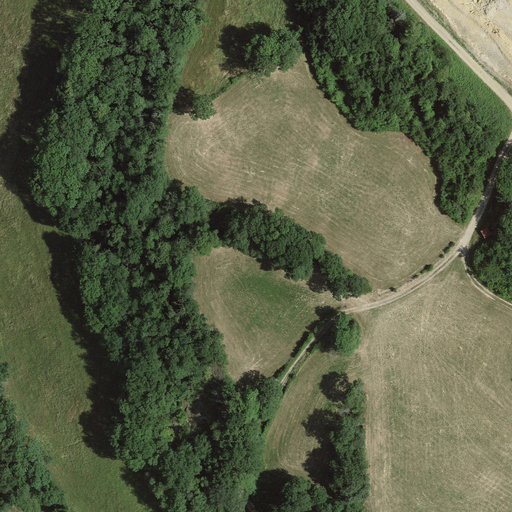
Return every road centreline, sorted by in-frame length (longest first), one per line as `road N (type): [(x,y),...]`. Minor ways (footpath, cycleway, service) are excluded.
road 1 (track): [(511,141),(456,253),(398,298),(335,317),(292,370),(236,471),(253,511)]
road 2 (track): [(409,0),(511,109)]
